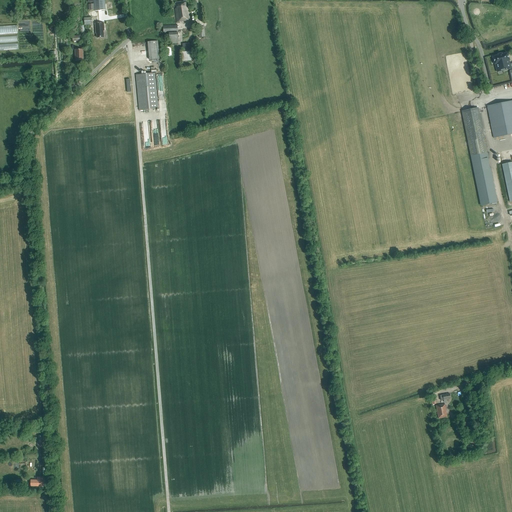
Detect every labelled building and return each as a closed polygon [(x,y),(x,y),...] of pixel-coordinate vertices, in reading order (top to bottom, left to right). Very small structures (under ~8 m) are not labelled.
[(105,0),(88,0),(89,2),(95,2),(95,11),(106,10),(105,0)] [(190,20),(188,7),(187,7),(186,2),(176,3),(177,9),(175,9),(177,22),(190,20)] [(104,30),(104,23),(95,23),(96,34),(97,34),(97,38),(104,37),(103,30),(104,30)] [(0,25),(0,33),(19,33),(19,25),(0,25)] [(178,43),(178,25),(164,26),(164,33),(169,33),(169,44),(178,43)] [(160,59),(158,41),(148,42),(150,60),(160,59)] [(84,61),(83,49),(75,49),(76,61),(84,61)] [(192,61),(191,51),(181,52),(181,62),(192,61)] [(511,63),(511,64),(511,65),(510,65),(509,60),(507,53),(502,55),(501,54),(498,55),(493,57),(495,64),(497,72),(511,68),(510,67),(511,67),(511,63)] [(159,100),(156,73),(136,75),(139,110),(159,109),(159,105),(159,100)] [(493,115),(490,116),(494,138),(511,134),(511,101),(502,104),(502,105),(498,106),(498,105),(491,106),(493,115)] [(463,112),(472,159),(487,156),(477,109),(463,112)] [(474,168),(481,206),(496,203),(489,166),(474,168)] [(450,399),(450,394),(440,396),(441,400),(443,400),(444,402),(446,402),(446,400),(450,399)] [(447,417),(444,404),(436,406),(438,419),(447,417)] [(45,447),(45,438),(43,438),(43,436),(38,436),(38,442),(37,442),(37,446),(37,447),(37,448),(45,447)] [(34,482),(31,482),(31,487),(44,486),(44,481),(43,481),(42,478),(40,478),(37,478),(36,478),(37,482),(34,482)]
